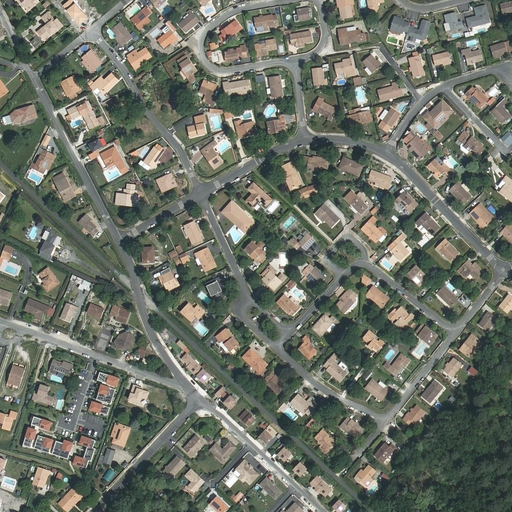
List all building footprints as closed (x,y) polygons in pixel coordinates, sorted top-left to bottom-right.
[(33,0),(15,0),(16,0),(17,0),(23,6),(25,5),(29,10),(37,3),(33,0)] [(149,0),(157,8),(166,0),(149,0)] [(341,0),(337,1),(338,7),(340,7),(342,19),(352,17),(350,5),(354,4),(352,0),(341,0)] [(367,0),(369,10),(371,12),(377,11),(379,9),(378,3),(384,2),(383,0),(367,0)] [(503,15),(511,12),(511,1),(500,4),(503,15)] [(477,17),(466,19),(469,29),(487,24),(486,20),(489,19),(486,6),(475,9),(477,17)] [(136,16),(131,20),(139,30),(151,20),(147,17),(152,13),(146,7),(142,11),(144,13),(137,18),(136,16)] [(299,21),(311,19),(309,8),(297,10),(299,21)] [(190,15),(179,24),(186,33),(200,21),(190,10),(188,12),(190,15)] [(52,20),(54,19),(48,12),(42,17),(48,23),(38,32),(42,36),(44,34),(46,37),(53,32),(55,30),(56,31),(63,25),(57,19),(54,22),(52,20)] [(464,28),(462,22),(458,23),(456,13),(445,16),(447,24),(449,23),(451,31),(464,28)] [(272,15),(254,18),(256,28),(267,26),(271,25),(271,28),(279,26),(277,15),(273,16),(272,15)] [(409,26),(410,24),(404,22),(404,19),(394,16),(390,30),(402,33),(403,31),(408,32),(409,26)] [(237,20),(221,32),(223,34),(227,39),(242,28),(237,20)] [(411,37),(410,41),(414,42),(415,39),(422,41),(425,39),(430,24),(429,22),(423,21),(422,21),(420,28),(421,29),(420,31),(419,31),(413,29),(414,27),(409,26),(408,32),(407,36),(411,37)] [(120,22),(112,29),(125,45),(133,38),(120,22)] [(157,40),(164,48),(177,37),(167,26),(162,31),(165,34),(157,40)] [(358,42),(366,40),(365,33),(361,34),(360,30),(347,32),(346,28),(338,30),(339,34),(341,34),(342,43),(358,41),(358,42)] [(311,31),(290,35),(292,45),(312,42),(311,31)] [(34,37),(30,42),(37,49),(41,44),(34,37)] [(277,49),(275,39),(266,41),(267,42),(255,44),(257,57),(261,56),(261,53),(268,52),(268,51),(277,49)] [(490,47),(493,57),(508,53),(505,42),(490,47)] [(241,48),(224,51),(226,62),(234,60),(234,59),(247,57),(245,45),(240,46),(241,48)] [(138,54),(135,50),(128,56),(130,59),(131,58),(137,66),(151,57),(146,48),(138,54)] [(481,50),(472,52),(471,48),(461,50),(462,55),(465,55),(468,64),(483,60),(481,50)] [(83,56),(95,70),(103,63),(91,49),(83,56)] [(433,56),(435,66),(451,61),(449,52),(433,56)] [(373,73),(381,66),(371,54),(363,61),(368,67),(365,70),(369,75),(372,73),(373,73)] [(182,70),(187,78),(191,83),(197,80),(192,74),(196,72),(191,64),(192,63),(189,59),(188,59),(186,55),(178,61),(184,70),(182,70)] [(409,58),(414,78),(424,75),(419,55),(418,56),(410,58),(409,58)] [(355,75),(355,70),(353,70),(351,61),(335,64),(337,74),(346,72),(346,76),(355,75)] [(313,73),(314,85),(327,84),(326,79),(324,79),(323,71),(322,72),(322,71),(322,68),(313,69),(313,73)] [(112,73),(104,79),(101,76),(94,83),(92,85),(95,89),(100,85),(106,92),(119,80),(112,73)] [(74,76),(61,83),(67,96),(81,89),(74,76)] [(272,98),(283,96),(280,76),(269,78),(272,98)] [(362,84),(361,77),(354,78),(355,85),(362,84)] [(0,80),(0,98),(8,92),(0,80)] [(206,94),(205,99),(211,101),(217,85),(205,80),(200,92),(206,94)] [(230,95),(250,91),(248,80),(228,84),(229,89),(224,90),(226,98),(230,97),(230,95)] [(381,101),(403,95),(401,89),(399,90),(395,91),(393,86),(378,91),(381,101)] [(481,108),(489,100),(478,89),(476,90),(473,87),(465,94),(469,98),(470,97),(481,108)] [(490,106),(496,100),(493,96),(486,103),(490,106)] [(332,120),(338,109),(323,102),(324,100),(320,98),(313,110),(325,116),(326,114),(329,116),(328,118),(332,120)] [(508,101),(505,98),(491,111),(502,123),(511,116),(502,107),(508,101)] [(445,114),(450,109),(442,100),(425,118),(434,128),(439,123),(440,122),(438,121),(445,114)] [(68,121),(72,119),(81,114),(82,116),(84,115),(91,130),(105,123),(102,117),(95,120),(86,103),(84,104),(83,103),(67,111),(70,115),(66,117),(68,121)] [(33,105),(16,110),(19,122),(19,123),(37,117),(33,105)] [(349,111),(350,116),(352,125),(361,122),(362,124),(372,121),(369,111),(361,113),(360,108),(349,111)] [(382,115),(385,118),(382,121),(391,127),(400,114),(391,108),(388,112),(385,110),(382,115)] [(231,109),(224,111),(226,118),(233,116),(231,109)] [(12,124),(19,122),(16,110),(9,112),(12,124)] [(440,122),(439,123),(441,124),(448,117),(445,114),(438,121),(440,122)] [(197,125),(188,127),(190,137),(206,133),(204,123),(206,123),(204,115),(195,117),(197,125)] [(286,131),(285,124),(289,123),(288,115),(281,116),(281,120),(268,122),(269,132),(279,131),(279,132),(286,131)] [(236,127),(239,126),(241,136),(250,133),(251,135),(256,133),(252,122),(243,125),(242,121),(235,123),(236,127)] [(382,121),(379,126),(388,132),(391,127),(382,121)] [(437,131),(433,134),(439,140),(443,137),(437,131)] [(511,135),(507,131),(500,139),(508,146),(511,142),(511,135)] [(468,135),(464,132),(458,139),(463,143),(461,146),(461,149),(467,154),(471,148),(476,153),(477,152),(480,154),(482,152),(479,149),(481,146),(482,145),(475,139),(475,141),(468,136),(468,135)] [(408,144),(415,138),(410,133),(404,139),(408,144)] [(50,138),(46,135),(42,144),(46,146),(50,138)] [(424,141),(423,142),(417,135),(415,138),(408,144),(411,148),(410,149),(420,159),(431,148),(424,141)] [(99,139),(89,145),(94,152),(97,151),(104,147),(99,139)] [(211,161),(209,162),(215,169),(223,163),(212,148),(217,144),(215,141),(203,150),(211,161)] [(144,161),(153,167),(166,149),(160,144),(157,148),(155,146),(144,161)] [(117,164),(122,174),(128,171),(115,147),(101,154),(108,169),(117,164)] [(53,155),(44,150),(34,169),(43,173),(46,169),(47,170),(52,161),(50,160),(53,155)] [(99,156),(97,151),(94,152),(89,155),(92,160),(99,156)] [(427,166),(438,178),(445,171),(447,173),(450,170),(444,163),(441,160),(438,156),(427,166)] [(305,157),(304,164),(308,164),(307,166),(312,167),(312,168),(317,169),(318,167),(328,169),(329,159),(317,157),(317,159),(305,157)] [(363,165),(354,161),(353,163),(343,159),(339,168),(359,176),(363,165)] [(282,166),(292,188),(296,186),(296,187),(302,184),(291,162),(282,166)] [(379,186),(388,190),(393,178),(372,170),(369,180),(380,184),(379,186)] [(63,173),(53,179),(65,201),(75,195),(63,173)] [(171,173),(157,180),(162,191),(177,184),(171,173)] [(511,181),(506,176),(502,181),(506,184),(501,191),(509,198),(508,199),(511,202),(511,181)] [(461,185),(459,183),(458,181),(449,190),(453,193),(464,204),(472,197),(467,192),(461,186),(461,185)] [(254,182),(248,189),(253,193),(246,201),(253,208),(261,200),(267,205),(272,199),(254,182)] [(461,186),(467,192),(470,189),(465,183),(461,186)] [(316,192),(318,191),(316,185),(308,187),(311,193),(316,192)] [(308,187),(298,191),(301,199),(304,196),(311,193),(308,187)] [(116,204),(136,206),(137,196),(136,196),(137,191),(135,191),(128,190),(127,190),(124,190),(124,194),(117,194),(116,204)] [(368,207),(352,191),(345,198),(350,203),(351,203),(358,210),(357,210),(361,214),(368,207)] [(404,192),(394,202),(397,205),(400,202),(410,213),(418,205),(408,194),(407,195),(404,192)] [(238,207),(232,201),(224,211),(240,226),(246,231),(254,223),(238,208),(238,207)] [(480,203),(477,206),(491,221),(494,218),(480,203)] [(324,204),(315,214),(318,218),(320,216),(332,228),(340,220),(324,204)] [(370,212),(373,214),(379,208),(377,205),(370,212)] [(483,229),(491,221),(477,206),(469,214),(483,229)] [(426,213),(416,222),(420,227),(419,228),(424,233),(425,233),(428,230),(433,236),(440,228),(426,213)] [(96,227),(91,222),(92,220),(86,214),(79,222),(94,236),(99,231),(95,228),(96,227)] [(373,217),(362,229),(376,242),(379,239),(381,242),(386,237),(372,224),(376,220),(373,217)] [(37,221),(35,226),(42,229),(44,224),(37,221)] [(184,226),(186,229),(189,237),(193,244),(203,239),(194,221),(184,226)] [(352,230),(357,225),(352,221),(348,226),(352,230)] [(511,227),(509,224),(502,232),(511,240),(511,227)] [(243,235),(246,231),(240,226),(238,229),(238,230),(243,235)] [(50,233),(39,255),(48,260),(50,261),(52,256),(50,255),(55,246),(53,245),(58,236),(55,235),(56,232),(48,228),(46,231),(50,233)] [(289,241),(297,249),(301,245),(306,250),(316,239),(306,230),(303,234),(304,235),(298,242),(293,237),(289,241)] [(402,234),(389,247),(401,260),(410,253),(400,243),(405,237),(402,234)] [(437,247),(451,261),(459,253),(445,239),(437,247)] [(252,241),(245,250),(256,259),(255,261),(257,264),(267,253),(264,250),(263,251),(260,249),(264,245),(261,242),(257,246),(252,241)] [(13,248),(6,245),(1,257),(9,260),(13,248)] [(142,248),(143,263),(155,262),(153,247),(142,248)] [(216,266),(208,248),(195,254),(198,259),(199,258),(205,271),(216,266)] [(169,255),(171,260),(178,256),(176,252),(169,255)] [(185,253),(179,256),(182,264),(189,261),(185,253)] [(458,271),(465,278),(470,273),(476,279),(483,271),(475,263),(472,266),(467,262),(458,271)] [(305,265),(300,270),(303,273),(308,267),(305,265)] [(310,265),(308,267),(303,273),(317,286),(325,278),(310,265)] [(413,276),(421,285),(428,278),(416,266),(408,274),(411,278),(413,276)] [(48,268),(42,273),(46,279),(44,280),(48,285),(45,287),(48,291),(59,283),(48,268)] [(261,275),(264,278),(270,271),(267,269),(261,275)] [(159,277),(161,281),(162,281),(168,291),(179,285),(177,281),(176,282),(171,271),(163,275),(159,277)] [(271,286),(274,290),(282,282),(270,271),(264,278),(263,279),(266,282),(267,282),(271,286)] [(280,273),(277,277),(283,281),(286,277),(280,273)] [(370,280),(362,274),(362,281),(367,285),(370,280)] [(73,275),(71,279),(81,284),(80,286),(87,289),(84,294),(87,296),(92,284),(73,275)] [(220,302),(228,293),(225,291),(219,277),(207,283),(212,294),(213,293),(215,298),(220,302)] [(366,295),(382,308),(389,298),(373,286),(366,295)] [(444,286),(437,294),(451,307),(458,300),(444,286)] [(13,293),(0,288),(0,302),(0,303),(1,300),(3,301),(2,302),(9,304),(13,293)] [(355,298),(357,295),(350,288),(345,294),(346,295),(336,306),(344,314),(357,300),(355,298)] [(284,307),(283,308),(289,314),(290,313),(293,316),(301,307),(298,304),(299,304),(293,298),(291,300),(284,294),(278,301),(284,307)] [(508,313),(511,307),(511,297),(509,295),(500,307),(508,313)] [(30,299),(25,310),(36,315),(42,317),(43,313),(47,314),(50,307),(30,299)] [(79,307),(67,303),(61,318),(70,322),(72,316),(75,317),(79,307)] [(200,313),(203,316),(206,312),(198,305),(195,308),(189,303),(181,312),(192,322),(200,313)] [(104,309),(91,304),(87,312),(101,318),(104,309)] [(111,314),(117,317),(116,320),(125,324),(130,311),(114,305),(111,314)] [(396,318),(399,320),(405,326),(407,323),(414,317),(411,314),(409,316),(401,307),(397,311),(395,309),(389,316),(393,320),(396,318)] [(489,312),(484,318),(479,325),(487,331),(497,318),(489,312)] [(332,317),(330,319),(325,315),(318,322),(319,323),(314,329),(321,336),(327,330),(329,332),(339,322),(332,317)] [(429,331),(430,330),(423,324),(416,333),(430,345),(437,337),(429,331)] [(216,337),(220,343),(222,341),(225,345),(226,346),(229,350),(230,351),(238,345),(232,338),(234,337),(227,328),(216,337)] [(374,348),(378,351),(384,343),(380,340),(378,342),(374,338),(376,337),(369,331),(363,338),(370,344),(368,346),(372,349),(374,348)] [(114,343),(117,350),(126,351),(133,348),(132,346),(133,342),(134,341),(132,335),(131,335),(127,334),(126,333),(120,336),(114,343)] [(467,343),(461,350),(469,357),(478,345),(480,346),(483,343),(472,334),(466,342),(467,343)] [(305,342),(298,349),(310,359),(317,352),(309,344),(311,341),(305,336),(302,339),(305,342)] [(186,347),(179,341),(177,343),(183,350),(186,347)] [(147,344),(142,343),(138,356),(144,358),(147,344)] [(266,366),(260,360),(261,359),(251,349),(243,357),(260,373),(266,366)] [(186,354),(181,359),(188,365),(187,367),(203,382),(210,376),(186,354)] [(334,374),(341,380),(347,374),(334,361),(338,357),(334,354),(324,365),(328,368),(327,370),(333,376),(334,374)] [(405,366),(410,360),(402,354),(392,366),(387,363),(384,366),(396,376),(404,365),(405,366)] [(454,358),(444,371),(452,377),(462,365),(454,358)] [(144,359),(142,364),(150,368),(153,362),(144,359)] [(54,360),(49,372),(56,374),(57,370),(68,374),(72,365),(64,362),(64,363),(63,363),(54,360)] [(25,369),(13,365),(7,382),(20,386),(25,369)] [(469,370),(475,375),(478,372),(472,367),(469,370)] [(119,378),(101,372),(98,380),(103,381),(117,386),(119,378)] [(271,372),(267,376),(262,382),(266,386),(268,384),(278,394),(286,386),(271,372)] [(379,384),(373,380),(366,388),(381,401),(389,390),(386,387),(384,389),(379,384)] [(435,380),(422,396),(430,403),(444,387),(435,380)] [(102,385),(116,389),(117,386),(103,381),(102,385)] [(32,400),(36,401),(36,400),(51,405),(54,397),(48,395),(50,387),(41,385),(39,392),(35,391),(32,400)] [(102,385),(97,399),(103,401),(108,403),(111,404),(116,389),(102,385)] [(215,395),(218,397),(225,390),(222,387),(215,395)] [(306,412),(308,415),(318,404),(310,398),(307,402),(298,394),(291,403),(297,408),(298,407),(305,413),(306,412)] [(224,403),(231,409),(237,403),(230,396),(224,403)] [(101,405),(92,402),(90,409),(107,415),(110,408),(107,407),(101,405)] [(282,402),(277,410),(281,413),(286,405),(282,402)] [(412,411),(407,417),(406,416),(403,419),(409,424),(412,421),(415,424),(425,413),(417,405),(413,409),(412,408),(411,410),(412,411)] [(246,410),(239,417),(248,426),(256,418),(246,410)] [(16,419),(18,413),(11,411),(9,417),(6,416),(7,414),(0,412),(0,422),(4,424),(2,428),(10,431),(14,419),(16,419)] [(52,422),(34,417),(32,425),(45,429),(49,430),(52,422)] [(340,426),(345,430),(346,429),(356,438),(363,429),(352,419),(351,421),(347,418),(340,426)] [(32,425),(31,428),(37,430),(35,434),(37,435),(39,429),(44,430),(45,429),(32,425)] [(129,428),(119,425),(113,442),(124,446),(128,437),(126,437),(129,428)] [(31,428),(29,428),(23,445),(31,448),(35,434),(37,430),(31,428)] [(272,437),(265,430),(259,436),(267,444),(272,437)] [(319,447),(327,454),(333,447),(333,446),(337,443),(331,438),(331,436),(329,435),(323,430),(315,438),(318,441),(318,443),(321,443),(321,445),(319,447)] [(53,440),(38,435),(34,448),(49,453),(53,440)] [(95,441),(82,436),(80,444),(88,446),(93,448),(95,441)] [(196,436),(184,448),(192,456),(204,443),(196,436)] [(52,454),(68,459),(73,443),(65,440),(64,443),(56,441),(52,454)] [(216,443),(209,450),(219,459),(220,457),(221,457),(225,461),(236,448),(229,442),(222,449),(221,451),(220,449),(218,447),(219,446),(216,443)] [(286,447),(283,444),(277,451),(279,453),(278,455),(285,461),(291,454),(285,448),(286,447)] [(388,457),(393,451),(396,454),(398,450),(392,445),(389,448),(385,444),(375,455),(383,462),(388,457)] [(93,448),(88,446),(84,459),(89,461),(91,461),(95,449),(93,448)] [(115,451),(108,449),(103,463),(110,465),(115,451)] [(393,451),(388,457),(391,460),(396,454),(393,451)] [(84,459),(76,456),(73,464),(86,468),(89,461),(84,459)] [(177,456),(163,472),(171,479),(186,464),(177,456)] [(245,460),(238,468),(243,473),(240,476),(245,480),(246,479),(251,484),(259,475),(247,464),(248,463),(245,460)] [(300,463),(294,470),(300,476),(307,469),(300,463)] [(364,471),(359,477),(362,480),(365,483),(364,484),(367,487),(373,480),(370,478),(377,471),(369,465),(364,471)] [(49,472),(38,468),(33,486),(43,489),(46,475),(48,476),(49,472)] [(191,469),(185,476),(192,482),(187,487),(194,493),(205,482),(191,469)] [(359,483),(362,480),(359,477),(364,471),(362,470),(356,476),(355,477),(355,479),(356,480),(359,483)] [(317,476),(311,483),(317,488),(315,490),(319,494),(320,492),(326,497),(332,490),(317,476)] [(272,483),(266,478),(259,485),(275,500),(282,493),(274,485),(272,483)] [(66,511),(78,499),(79,500),(83,496),(74,488),(59,504),(66,511)] [(217,496),(210,503),(215,508),(219,511),(224,511),(229,507),(217,496)] [(340,500),(333,507),(338,511),(341,511),(346,506),(340,500)] [(285,511),(283,510),(280,511),(301,511),(303,510),(295,503),(286,511),(285,511)]
